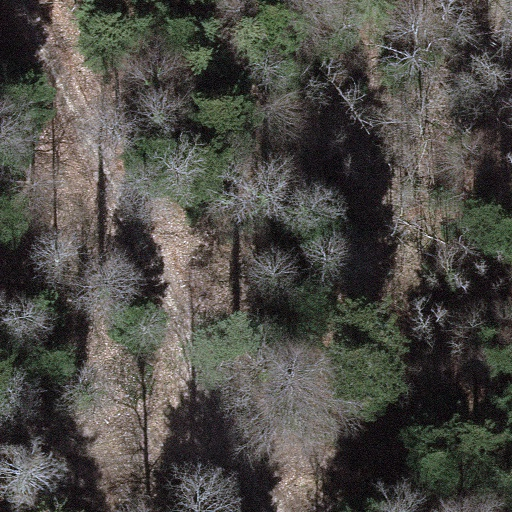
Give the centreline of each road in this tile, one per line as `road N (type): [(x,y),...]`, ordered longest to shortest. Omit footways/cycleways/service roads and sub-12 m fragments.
road 1 (track): [(23,0),(218,411)]
road 2 (track): [(218,411),(0,472)]
